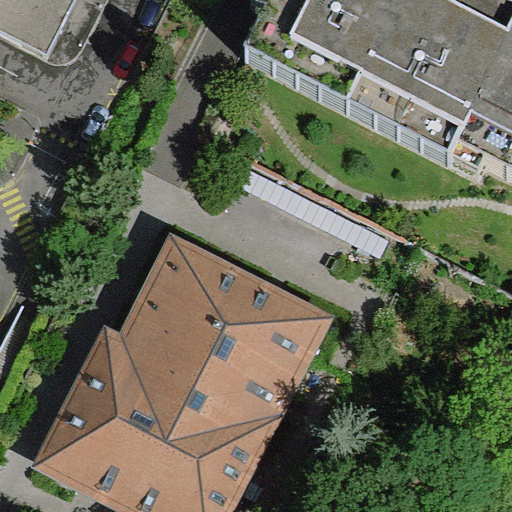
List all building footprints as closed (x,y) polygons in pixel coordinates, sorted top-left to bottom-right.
[(0,0),(0,35),(22,47),(33,26),(41,24),(63,36),(81,0),(0,0)] [(349,116),(408,0),(280,0),(247,64),(349,116)] [(458,156),(511,52),(511,23),(466,0),(408,0),(349,116),(452,170),(458,156)] [(511,52),(458,156),(511,183),(511,52)] [(329,324),(175,248),(124,350),(106,343),(67,419),(41,469),(125,511),(231,511),(236,505),(329,324)]
